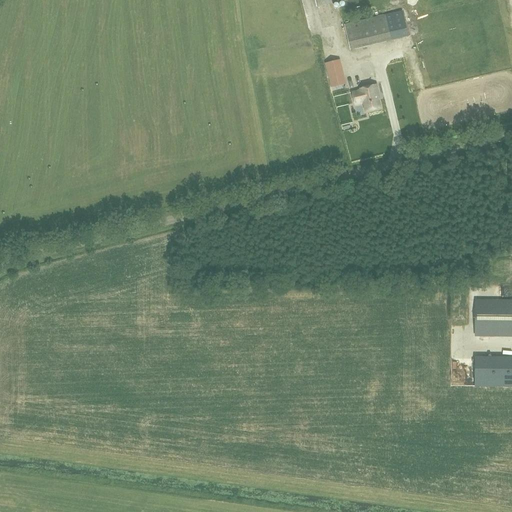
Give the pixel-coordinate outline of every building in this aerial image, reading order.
[(496,0),(415,0),(408,1),(415,32),(438,27),(435,14),(489,3),(490,10),(485,11),(486,15),(499,12),(496,0)] [(338,22),(327,22),(328,35),(339,34),(338,22)] [(511,61),(507,32),(423,47),(429,80),(511,65),(511,61)] [(358,47),(355,35),(347,37),(350,49),(358,47)] [(329,47),(332,59),(342,56),(339,45),(329,47)] [(334,83),(349,79),(344,62),(330,65),(334,83)] [(363,103),(366,112),(381,108),(377,94),(379,94),(376,85),(360,89),(360,91),(352,93),(355,106),(363,103)] [(482,330),(511,329),(511,295),(481,296),(482,330)]
